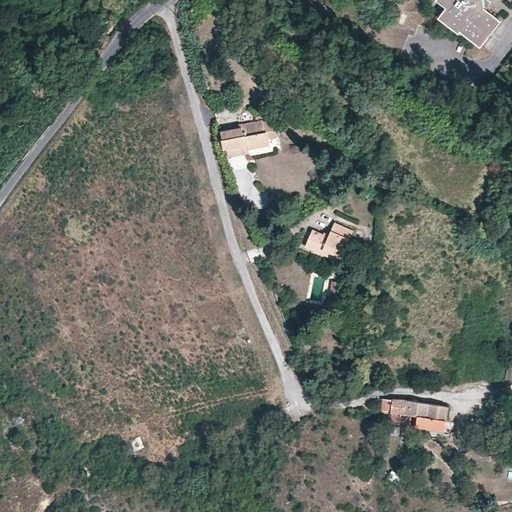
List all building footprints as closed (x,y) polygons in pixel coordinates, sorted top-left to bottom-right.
[(439,0),(435,6),(445,13),(437,23),(458,39),(460,37),(480,53),(500,26),(487,16),(485,14),(483,5),(484,3),(485,0),(439,0)] [(493,4),(484,3),(483,5),(485,14),(487,16),(493,4)] [(278,137),(275,119),(263,121),(266,132),(267,132),(268,139),(278,137)] [(266,132),(263,120),(243,124),(245,136),(246,140),(246,144),(225,148),(224,148),(225,150),(227,150),(247,145),(249,150),(270,146),(268,139),(267,132),(266,132)] [(245,136),(243,124),(242,124),(242,126),(242,127),(226,130),(221,131),(223,148),(224,148),(225,148),(246,144),(246,140),(245,136)] [(247,145),(227,150),(229,158),(239,156),(249,154),(248,150),(249,150),(247,145)] [(339,264),(351,232),(333,225),(330,233),(327,239),(310,233),(304,250),(339,264)] [(339,298),(342,282),(332,281),(330,296),(339,298)] [(391,410),(388,422),(409,426),(411,415),(405,414),(408,400),(383,399),(382,409),(391,410)] [(420,402),(408,400),(405,414),(411,415),(418,416),(416,427),(445,431),(448,406),(420,402)] [(445,431),(416,427),(416,432),(444,436),(445,431)]
